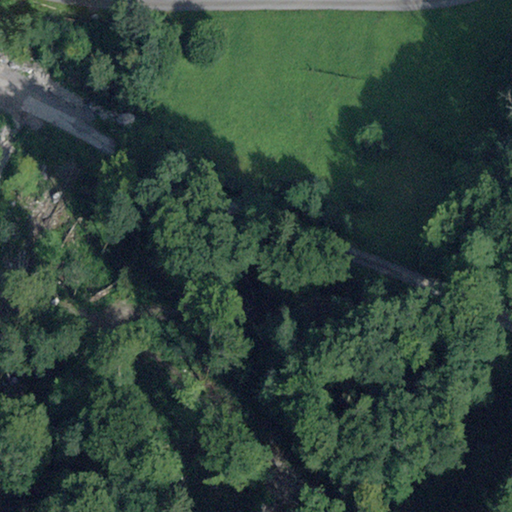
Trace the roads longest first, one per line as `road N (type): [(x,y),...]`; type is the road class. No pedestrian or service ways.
road 1 (track): [(309,511),(148,359),(100,333),(103,316),(486,304)]
road 2 (unclassified): [(0,77),(197,181),(511,319)]
road 3 (unclassified): [(249,0),(88,0)]
